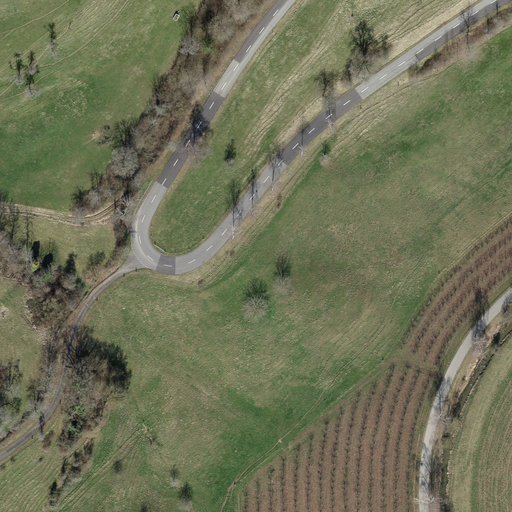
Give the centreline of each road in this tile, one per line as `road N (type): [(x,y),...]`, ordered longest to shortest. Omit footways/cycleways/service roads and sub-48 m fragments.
road 1 (tertiary): [(288,0),(220,89),(141,224),(148,256),(183,266),(222,235),(310,131),(498,0)]
road 2 (track): [(0,456),(51,411),(81,315),(104,284),(148,256)]
road 3 (track): [(511,295),(486,317),(453,369),(434,418),(424,511)]
